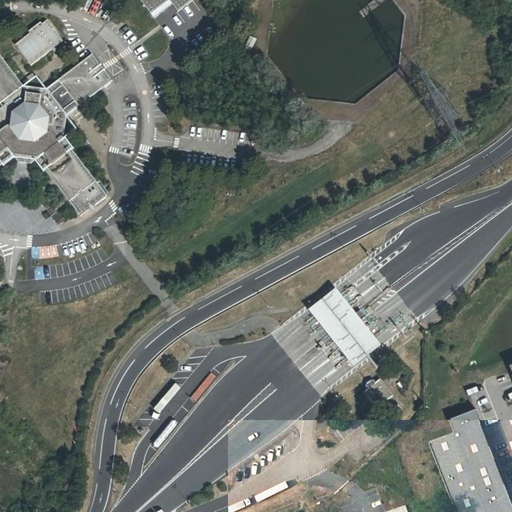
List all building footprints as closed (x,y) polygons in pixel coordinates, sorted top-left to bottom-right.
[(138,0),(151,18),(171,4),(176,11),(191,0),(138,0)] [(59,44),(43,22),(35,25),(35,24),(23,33),(28,41),(15,50),(17,54),(18,55),(27,67),(59,44)] [(0,165),(13,155),(36,159),(80,216),(106,195),(62,137),(66,115),(63,111),(75,101),(78,105),(113,78),(92,51),(57,79),(60,84),(49,93),(45,88),(22,86),(0,57),(0,165)] [(26,82),(35,77),(32,71),(23,76),(26,82)] [(387,352),(345,295),(316,314),(358,374),(387,352)] [(395,396),(380,379),(363,395),(378,411),(395,396)] [(431,443),(457,511),(511,511),(511,499),(476,408),(450,418),(456,433),(431,443)]
